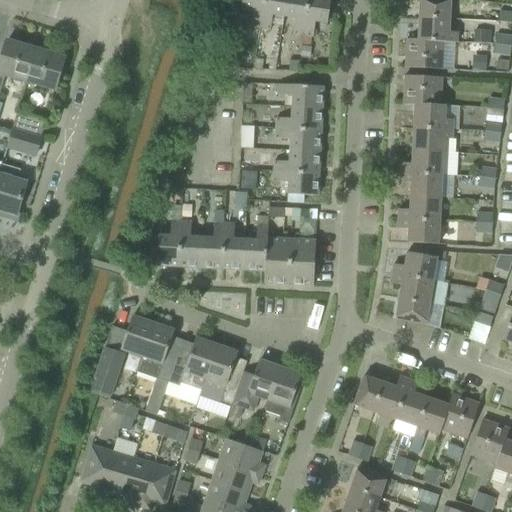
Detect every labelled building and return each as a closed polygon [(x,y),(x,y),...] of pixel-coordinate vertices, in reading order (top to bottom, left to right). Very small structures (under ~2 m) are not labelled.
[(249,28),(259,29),(263,0),(241,0),(240,11),(252,13),(249,28)] [(272,16),(283,18),(285,0),(263,0),(259,29),(269,31),(272,16)] [(292,34),(302,36),(308,0),(285,0),(283,18),(294,19),(292,34)] [(308,0),(302,36),(301,46),(311,47),(314,23),(326,24),(330,0),(308,0)] [(419,0),(418,19),(449,20),(449,0),(419,0)] [(497,22),(511,23),(511,13),(499,12),(497,22)] [(418,19),(417,40),(417,41),(443,42),(443,43),(456,44),(456,33),(448,33),(449,20),(418,19)] [(496,35),(495,45),(510,47),(511,36),(496,35)] [(417,41),(417,40),(406,40),(404,68),(441,70),(443,43),(443,42),(417,41)] [(0,86),(3,76),(25,82),(35,50),(34,50),(33,52),(21,48),(21,47),(6,42),(0,61),(0,86)] [(510,47),(495,45),(494,55),(509,57),(510,47)] [(301,46),(299,57),(309,58),(311,47),(301,46)] [(36,51),(35,50),(25,82),(54,91),(63,59),(48,54),(47,56),(35,52),(36,51)] [(221,54),(219,63),(221,64),(233,66),(234,56),(222,54),(221,54)] [(288,60),(287,70),(298,71),(298,61),(288,60)] [(403,105),(414,106),(414,105),(439,107),(439,106),(441,78),(404,77),(403,105)] [(242,104),(251,104),(252,84),(243,84),(242,104)] [(292,97),(291,108),(321,110),(322,88),(277,85),(276,96),(292,97)] [(487,109),(503,110),(504,100),(489,98),(487,109)] [(414,105),(414,106),(413,125),(452,127),(452,120),(444,120),(444,106),(439,106),(439,107),(414,105)] [(275,119),(275,129),(320,131),(321,110),(291,108),(291,120),(275,119)] [(15,114),(10,130),(40,139),(45,122),(15,114)] [(486,122),(485,132),(500,134),(502,124),(486,122)] [(413,125),(412,149),(442,150),(443,140),(451,140),(452,127),(413,125)] [(319,153),(320,131),(275,129),(274,139),(289,140),(289,152),(319,153)] [(40,139),(10,130),(6,147),(35,155),(40,139)] [(500,134),(485,132),(483,142),(499,144),(500,134)] [(400,164),(399,174),(441,176),(442,150),(412,149),(411,165),(400,164)] [(273,162),(273,173),(318,175),(319,153),(289,152),(288,163),(273,162)] [(0,217),(13,222),(25,184),(23,183),(25,177),(19,175),(20,169),(1,163),(0,167),(0,217)] [(480,168),(479,178),(494,180),(496,169),(480,168)] [(241,171),(239,190),(255,191),(256,173),(241,171)] [(318,175),(273,173),(272,183),(287,183),(287,195),(317,197),(318,175)] [(410,184),(409,196),(440,198),(441,176),(399,174),(399,183),(410,184)] [(494,180),(479,178),(478,188),(493,190),(494,180)] [(234,192),(234,209),(245,209),(246,193),(234,192)] [(397,210),(397,219),(439,222),(440,198),(409,196),(409,211),(397,210)] [(182,203),(181,216),(191,216),(192,204),(182,203)] [(268,218),(283,218),(284,209),(268,208),(268,218)] [(291,221),(300,221),(300,210),(292,209),(291,221)] [(221,270),(224,216),(224,212),(223,212),(223,210),(216,210),(216,212),(214,212),(214,224),(213,224),(212,239),(201,239),(200,269),(221,270)] [(479,214),(479,225),(492,225),(492,214),(479,214)] [(221,270),(243,271),(244,241),(233,240),(234,225),(232,225),(233,216),(224,216),(221,270)] [(243,271),(264,272),(265,239),(266,239),(268,217),(257,216),(256,242),(244,241),(243,271)] [(439,222),(397,219),(397,229),(408,230),(407,244),(438,245),(439,222)] [(156,267),(178,268),(180,223),(170,222),(169,237),(157,237),(157,248),(156,267)] [(178,268),(200,269),(201,239),(190,238),(190,223),(180,223),(178,268)] [(492,225),(479,225),(479,235),(491,235),(492,225)] [(265,239),(264,272),(263,284),(264,284),(265,277),(269,277),(268,284),(307,286),(308,279),(312,279),(311,287),(313,287),(315,242),(266,239),(265,239)] [(393,265),(391,274),(433,281),(436,259),(406,253),(404,267),(393,265)] [(400,286),(398,303),(428,308),(429,304),(444,307),(447,285),(432,282),(433,281),(391,274),(389,284),(400,286)] [(500,295),(503,286),(488,281),(485,290),(500,295)] [(496,306),(500,295),(485,290),(482,301),(496,306)] [(428,308),(398,303),(395,320),(425,325),(428,308)] [(489,327),(493,316),(478,311),(474,322),(489,327)] [(511,343),(511,313),(503,340),(511,343)] [(120,351),(140,357),(141,358),(152,324),(131,317),(120,351)] [(157,380),(168,383),(174,365),(163,361),(173,331),(152,324),(141,358),(140,357),(135,373),(157,380)] [(205,380),(216,346),(195,339),(184,369),(174,365),(168,383),(178,387),(179,383),(200,391),(201,391),(205,380)] [(228,381),(232,369),(237,353),(216,346),(205,380),(201,391),(200,391),(199,395),(205,397),(213,393),(217,384),(225,387),(220,402),(231,405),(235,395),(234,395),(238,384),(228,381)] [(90,389),(106,394),(120,355),(103,349),(90,389)] [(268,402),(279,368),(258,361),(253,376),(242,373),(242,372),(238,384),(234,395),(235,395),(231,405),(242,409),(247,395),(268,402)] [(279,368),(268,402),(264,412),(279,417),(278,422),(287,425),(297,396),(293,395),(300,375),(279,368)] [(353,406),(375,414),(385,385),(363,377),(353,406)] [(375,414),(394,420),(408,381),(399,377),(395,388),(385,385),(375,414)] [(394,420),(416,427),(426,399),(413,394),(417,384),(408,381),(394,420)] [(440,430),(467,439),(472,423),(478,404),(451,395),(447,406),(448,406),(440,430)] [(439,435),(440,430),(448,406),(447,406),(426,399),(416,427),(413,435),(423,439),(426,431),(439,435)] [(111,413),(121,417),(125,406),(115,402),(111,413)] [(125,406),(121,417),(133,421),(136,410),(125,406)] [(469,455),(495,464),(496,465),(504,441),(505,441),(508,430),(481,421),(469,455)] [(150,434),(161,438),(165,426),(154,423),(150,434)] [(182,444),(185,433),(176,430),(165,426),(161,438),(182,444)] [(255,438),(251,449),(261,453),(265,441),(255,438)] [(111,493),(122,496),(133,459),(132,459),(135,445),(116,439),(112,453),(99,496),(109,499),(111,493)] [(190,440),(186,451),(198,454),(201,443),(190,440)] [(225,440),(218,461),(261,476),(264,466),(257,464),(261,453),(251,449),(225,440)] [(347,456),(357,460),(362,445),(352,441),(347,456)] [(504,482),(511,484),(511,443),(505,441),(504,441),(496,465),(495,464),(494,469),(507,474),(504,482)] [(362,445),(357,460),(366,463),(371,449),(362,445)] [(448,445),(444,455),(456,459),(460,449),(448,445)] [(89,494),(99,496),(112,453),(91,447),(80,484),(91,487),(89,494)] [(198,454),(186,451),(183,462),(195,465),(198,454)] [(391,472),(400,475),(405,460),(395,457),(391,472)] [(131,506),(141,509),(154,465),(133,459),(122,496),(133,499),(131,506)] [(405,460),(400,475),(410,478),(415,464),(405,460)] [(218,461),(211,482),(247,494),(251,483),(257,486),(261,476),(218,461)] [(154,465),(141,509),(150,511),(152,505),(164,508),(170,489),(175,471),(154,465)] [(356,468),(349,491),(377,502),(385,478),(356,468)] [(422,483),(431,486),(437,471),(427,468),(422,483)] [(178,482),(175,493),(186,496),(189,485),(178,482)] [(211,482),(204,502),(231,511),(248,511),(250,507),(243,505),(247,494),(211,482)] [(349,491),(342,511),(344,511),(378,511),(374,511),(377,502),(349,491)] [(186,496),(175,493),(171,503),(183,507),(186,496)] [(471,508),(480,511),(485,496),(476,493),(471,508)] [(485,496),(480,511),(481,511),(491,511),(495,500),(485,496)] [(231,511),(204,502),(200,511),(231,511)] [(420,502),(416,511),(432,511),(434,507),(420,502)]
